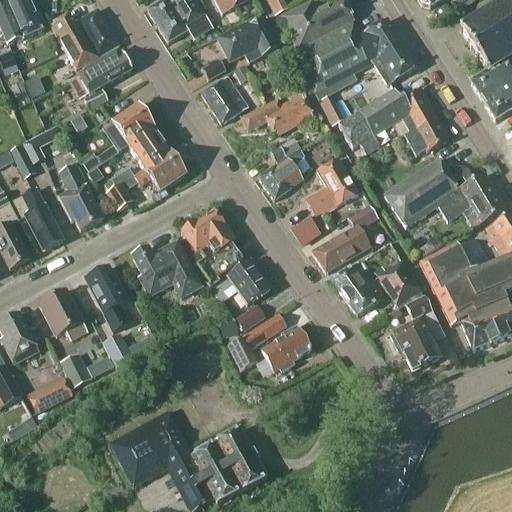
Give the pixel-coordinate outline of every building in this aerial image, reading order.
[(0,0),(0,32),(7,48),(43,32),(28,0),(0,0)] [(205,19),(192,0),(164,0),(166,2),(147,14),(168,46),(187,34),(194,44),(185,30),(204,20),(205,19)] [(253,0),(252,0),(213,0),(222,16),(253,0)] [(287,11),(281,0),(268,0),(266,1),(274,18),(287,11)] [(416,0),(416,4),(420,11),(428,13),(447,0),(455,11),(470,0),(416,0)] [(511,0),(506,0),(460,30),(488,74),(511,60),(511,61),(511,60),(511,0)] [(293,56),(294,57),(353,27),(339,1),(317,13),(312,4),(281,21),(298,54),(293,56)] [(50,30),(76,74),(118,50),(97,14),(75,27),(70,19),(50,30)] [(244,58),(249,67),(278,51),(263,22),(248,30),(246,27),(217,42),(229,65),(244,58)] [(353,27),(294,57),(319,104),(357,84),(353,78),(372,66),(386,89),(416,70),(385,23),(358,37),(353,27)] [(131,74),(119,54),(76,79),(88,99),(131,74)] [(0,60),(0,66),(3,75),(16,70),(10,56),(0,60)] [(488,74),(470,85),(495,125),(511,113),(511,61),(511,60),(488,74)] [(225,75),(218,63),(201,72),(209,84),(225,75)] [(244,69),(234,75),(240,87),(251,81),(244,69)] [(247,111),(227,81),(201,98),(221,128),(247,111)] [(29,106),(20,86),(10,90),(19,110),(29,106)] [(394,94),(364,112),(369,121),(364,124),(373,139),(401,123),(408,136),(403,139),(404,140),(436,122),(420,92),(399,103),(394,94)] [(107,104),(101,93),(83,103),(89,114),(107,104)] [(310,120),(299,100),(282,110),(278,102),(241,122),(248,134),(267,123),(275,139),(310,120)] [(128,149),(153,132),(137,109),(112,126),(128,149)] [(373,140),(373,139),(364,124),(369,121),(364,112),(339,126),(353,152),(359,149),(365,159),(379,151),(373,140)] [(436,122),(404,140),(415,160),(425,154),(426,156),(448,144),(436,122)] [(17,126),(3,131),(8,144),(22,138),(17,126)] [(59,140),(53,130),(21,147),(31,166),(43,160),(38,150),(59,140)] [(143,172),(168,155),(153,132),(128,149),(138,165),(143,172)] [(268,157),(275,169),(258,182),(274,204),(290,192),(290,191),(303,182),(293,169),(304,161),(293,142),(268,157)] [(9,154),(23,182),(34,177),(21,149),(9,154)] [(95,161),(100,168),(118,156),(113,149),(95,161)] [(143,172),(133,179),(106,198),(116,213),(132,202),(126,194),(138,186),(141,191),(152,184),(160,195),(184,179),(168,155),(143,172)] [(357,197),(338,163),(315,176),(324,193),(306,203),(314,218),(334,207),(336,209),(357,197)] [(447,225),(461,215),(472,233),(505,214),(483,178),(475,183),(469,173),(457,169),(447,176),(438,163),(384,199),(405,230),(437,210),(447,225)] [(74,225),(80,235),(102,224),(73,168),(57,176),(67,196),(57,201),(71,227),(74,225)] [(110,184),(115,191),(133,179),(128,172),(110,184)] [(25,220),(43,255),(62,244),(35,193),(12,205),(21,222),(25,220)] [(1,194),(0,194),(0,254),(9,273),(29,263),(11,228),(17,225),(1,194)] [(325,277),(370,251),(358,233),(377,222),(369,210),(347,223),(352,232),(310,256),(325,277)] [(197,270),(211,288),(243,264),(230,246),(235,243),(213,214),(195,228),(193,226),(180,236),(197,258),(199,256),(205,264),(197,270)] [(509,262),(511,260),(511,216),(485,233),(505,265),(509,262)] [(289,231),(301,250),(320,238),(317,233),(318,232),(311,220),(300,226),(299,225),(289,231)] [(172,288),(181,303),(202,292),(177,245),(152,259),(148,251),(131,261),(141,280),(137,282),(148,302),(172,288)] [(429,246),(422,250),(427,257),(433,253),(429,246)] [(511,261),(471,279),(456,247),(419,266),(451,330),(461,326),(473,354),(511,337),(511,261)] [(270,292),(249,263),(210,294),(219,307),(227,301),(223,296),(232,289),(245,309),(270,292)] [(381,270),(374,275),(396,310),(403,305),(420,294),(401,265),(385,275),(381,270)] [(332,286),(356,319),(382,299),(359,267),(332,286)] [(85,283),(112,336),(127,328),(117,310),(126,305),(108,271),(85,283)] [(83,326),(65,293),(38,308),(55,340),(65,335),(70,345),(87,336),(82,327),(83,326)] [(421,295),(420,294),(403,305),(413,326),(392,336),(412,376),(441,361),(433,345),(443,340),(421,295)] [(235,322),(244,335),(264,322),(256,309),(235,322)] [(39,354),(19,318),(0,328),(0,336),(3,342),(0,343),(0,344),(13,368),(39,354)] [(235,323),(220,328),(223,340),(238,336),(235,323)] [(310,355),(296,329),(280,338),(282,342),(266,351),(261,353),(273,376),(278,373),(280,376),(293,369),(291,365),(310,355)] [(243,341),(227,350),(240,376),(258,366),(251,353),(268,343),(260,330),(243,341)] [(114,370),(124,365),(113,343),(103,348),(114,370)] [(90,383),(76,357),(59,366),(72,392),(90,383)] [(0,370),(0,411),(20,401),(3,369),(0,370)] [(180,377),(167,383),(172,392),(184,386),(180,377)] [(27,399),(36,417),(72,399),(62,381),(27,399)] [(191,460),(169,416),(108,447),(132,493),(160,478),(162,481),(169,477),(187,511),(198,511),(214,504),(215,507),(264,482),(240,435),(191,460)] [(31,420),(7,435),(13,444),(37,429),(31,420)] [(351,479),(347,477),(341,488),(344,498),(354,495),(358,487),(349,483),(351,479)]
